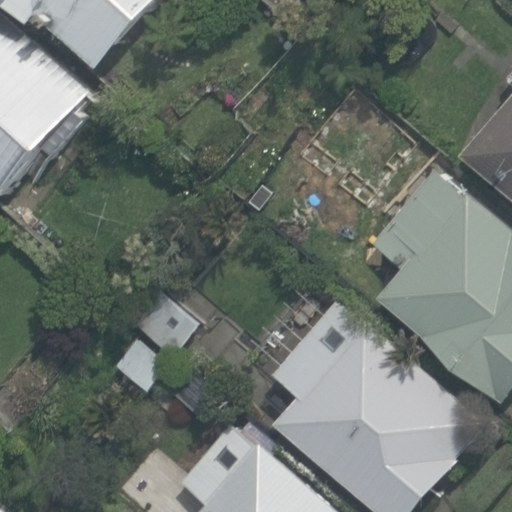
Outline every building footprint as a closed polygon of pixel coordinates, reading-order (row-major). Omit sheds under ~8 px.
[(109,86),(20,0),(0,0),(0,194),(1,196),(109,86)] [(172,0),(44,0),(115,63),(172,0)] [(511,75),(457,146),(511,188),(511,75)] [(511,398),(511,226),(431,168),(374,232),(377,296),(509,402),(511,398)] [(412,511),(490,417),(344,295),(252,404),(379,511),(412,511)] [(348,511),(233,418),(186,475),(210,497),(197,511),(348,511)]
